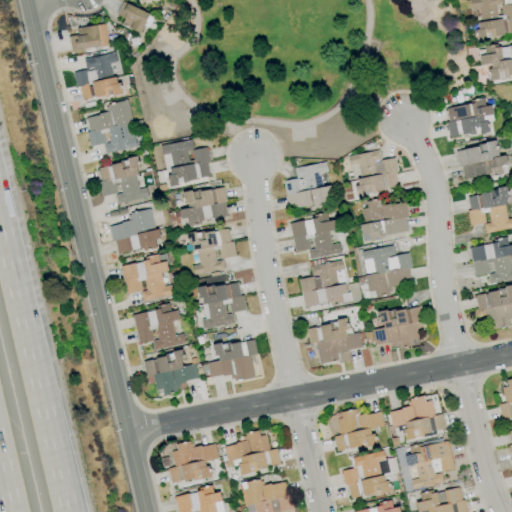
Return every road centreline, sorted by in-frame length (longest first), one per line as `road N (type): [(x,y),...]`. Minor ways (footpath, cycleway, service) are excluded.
road 1 (tertiary): [(28,0),(144,511)]
road 2 (residential): [(499,511),(454,366),(432,178),(402,124)]
road 3 (residential): [(511,355),(124,432)]
road 4 (residential): [(253,158),(269,292),(318,511)]
road 5 (motorway): [(69,511),(0,219)]
